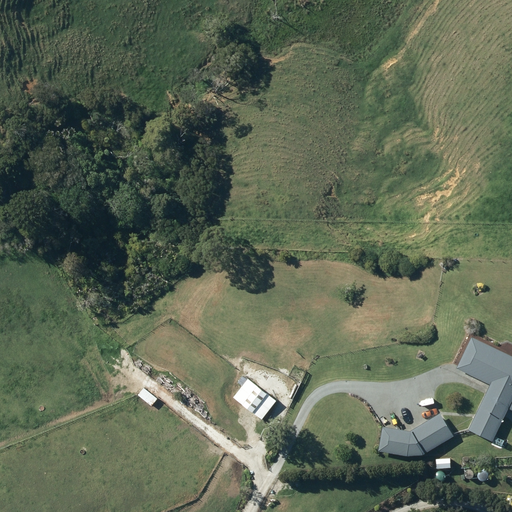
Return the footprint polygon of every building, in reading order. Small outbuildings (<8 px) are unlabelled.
[(499,348),(470,333),(453,366),(490,384),(467,429),(491,441),(509,407),(511,409),(511,345),(503,341),(499,348)] [(277,402),(247,378),(232,397),(262,421),(277,402)] [(143,385),(136,394),(151,407),(167,388),(157,379),(148,389),(143,385)] [(442,412),(416,428),(381,424),(378,450),(419,455),(455,433),(442,412)] [(452,456),(435,457),(435,468),(452,468),(452,456)]
